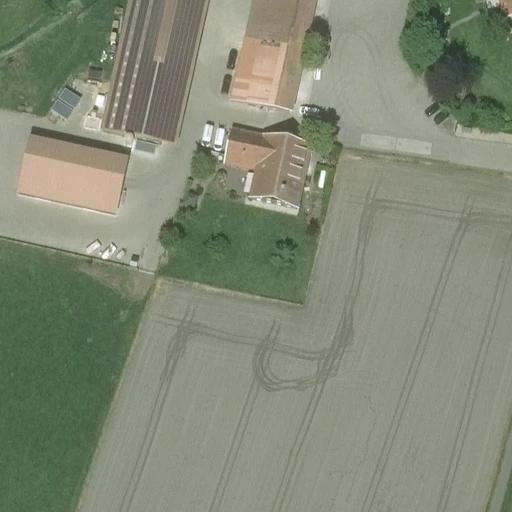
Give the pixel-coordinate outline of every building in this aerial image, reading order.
[(192,0),(130,0),(102,132),(160,145),(192,0)] [(312,0),(253,0),(245,39),(301,51),(312,0)] [(511,0),(500,0),(505,23),(511,21),(511,0)] [(301,51),(245,39),(231,102),(288,114),(301,51)] [(68,89),(53,111),(70,122),(85,100),(68,89)] [(64,136),(4,123),(0,139),(0,208),(45,219),(53,183),(64,136)] [(310,149),(232,132),(225,166),(256,173),(250,202),(296,212),(310,149)] [(139,167),(101,159),(97,179),(135,187),(139,167)] [(164,173),(139,167),(135,187),(159,192),(164,173)] [(135,187),(97,179),(87,227),(148,241),(159,192),(135,187)] [(67,186),(53,183),(45,219),(57,221),(59,222),(67,186)] [(45,219),(0,208),(0,218),(54,232),(57,221),(45,219)]
